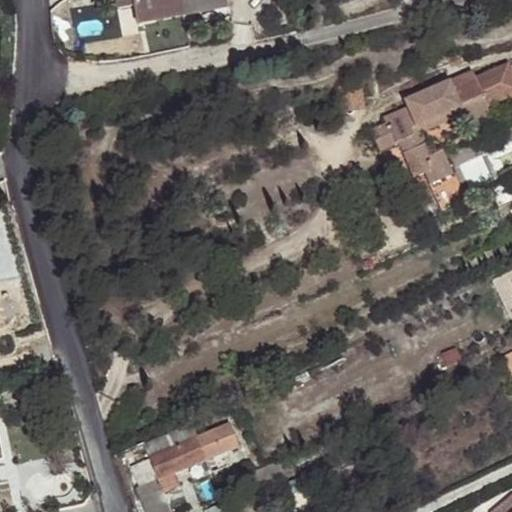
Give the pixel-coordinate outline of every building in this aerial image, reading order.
[(183,16),(180,0),(114,0),(116,11),(132,8),(135,24),(183,16)] [(180,0),(183,16),(231,7),(229,0),(180,0)] [(387,117),(373,121),(380,142),(400,136),(410,171),(422,167),(435,209),(469,199),(459,168),(450,170),(444,148),(429,154),(425,141),(417,143),(411,121),(462,106),(487,99),(490,109),(507,104),(505,97),(511,95),(511,70),(482,80),(457,87),(456,80),(409,93),(411,102),(385,110),(387,117)] [(480,73),(456,80),(457,87),(482,80),(480,73)] [(466,126),(493,118),(490,109),(487,99),(462,106),(411,121),(417,143),(425,141),(421,128),(463,115),(466,126)] [(475,189),(511,172),(511,141),(463,164),(475,189)] [(159,481),(208,462),(199,440),(193,424),(144,445),(159,481)] [(199,440),(208,462),(241,448),(232,427),(199,440)] [(277,467),(256,476),(263,491),(284,481),(277,467)] [(511,511),(511,497),(507,502),(493,511),(511,511)]
